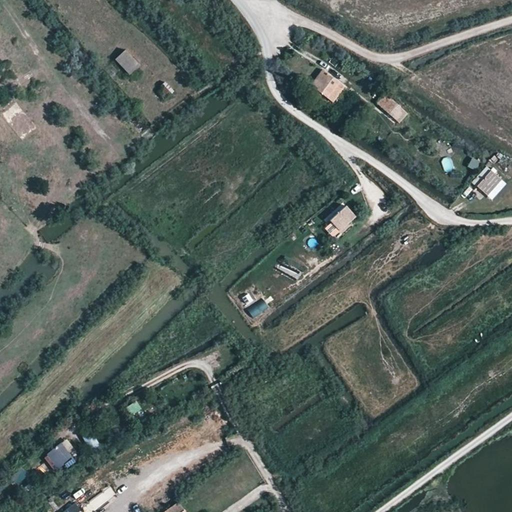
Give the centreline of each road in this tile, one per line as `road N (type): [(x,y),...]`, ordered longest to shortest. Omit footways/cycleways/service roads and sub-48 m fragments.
road 1 (track): [(511,221),(461,221),(438,211),(280,100),(250,13)]
road 2 (track): [(511,20),(391,58),(322,28),(250,13)]
road 3 (track): [(380,511),(511,417)]
